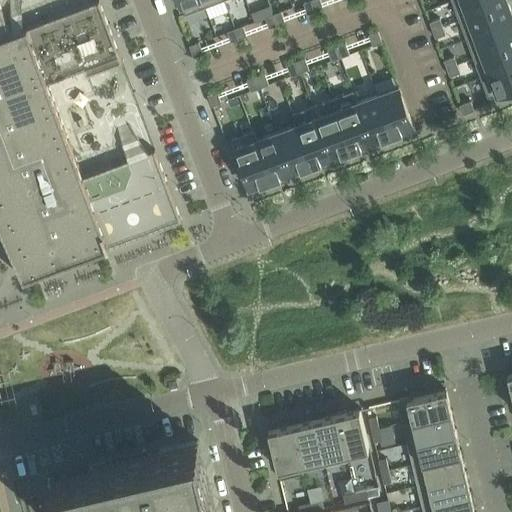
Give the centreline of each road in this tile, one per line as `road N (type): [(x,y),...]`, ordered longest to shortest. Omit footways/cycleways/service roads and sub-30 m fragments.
road 1 (residential): [(234,239),(511,134)]
road 2 (residential): [(141,0),(234,239)]
road 3 (residential): [(212,397),(458,336)]
road 4 (residential): [(0,445),(212,397)]
road 5 (residential): [(496,511),(458,336)]
road 6 (unclassified): [(212,397),(157,268)]
